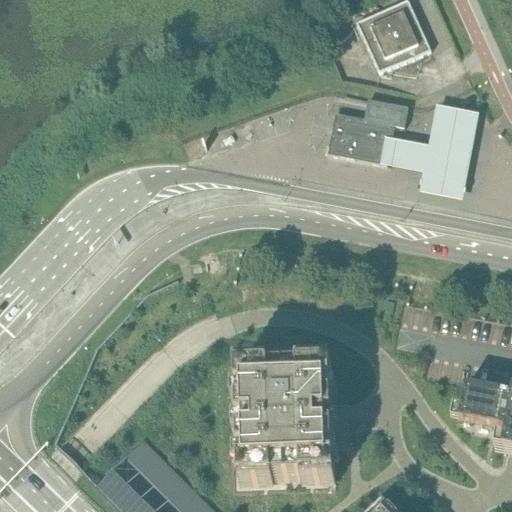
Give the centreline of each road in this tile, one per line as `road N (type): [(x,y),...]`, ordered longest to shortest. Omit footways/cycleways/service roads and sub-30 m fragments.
road 1 (tertiary): [(0,409),(147,254),(216,218),(291,219),(511,261)]
road 2 (tertiary): [(511,231),(240,177),(164,178),(97,229),(0,334)]
